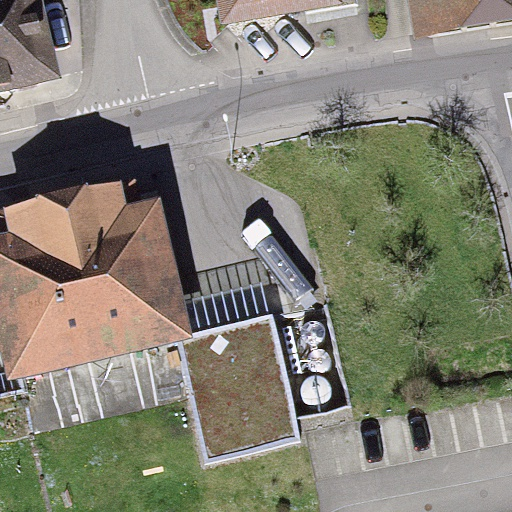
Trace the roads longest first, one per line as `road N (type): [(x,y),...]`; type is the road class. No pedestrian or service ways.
road 1 (unclassified): [(498,63),(306,86),(154,119)]
road 2 (unknown): [(154,119),(186,187),(217,289)]
road 3 (unclassified): [(154,119),(0,156)]
road 4 (residential): [(154,119),(129,0)]
